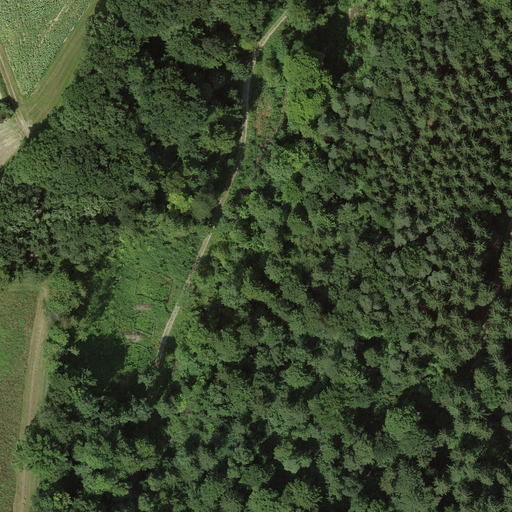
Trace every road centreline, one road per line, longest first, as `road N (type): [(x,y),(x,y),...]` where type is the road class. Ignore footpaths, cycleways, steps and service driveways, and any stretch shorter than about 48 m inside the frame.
road 1 (track): [(141,511),(145,419),(248,133),(251,65),(297,0)]
road 2 (track): [(511,435),(487,408),(473,371),(511,228)]
